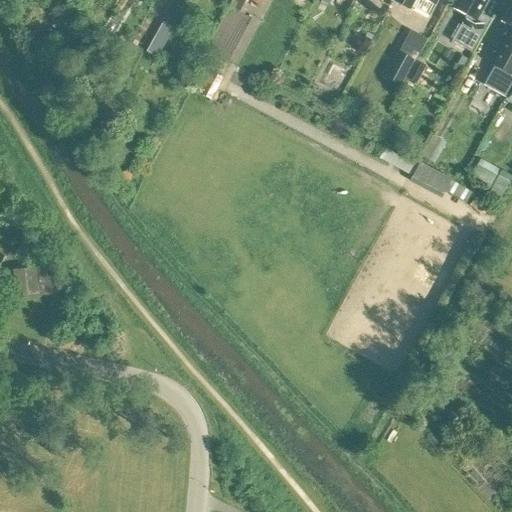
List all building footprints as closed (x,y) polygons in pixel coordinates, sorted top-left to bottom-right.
[(232,0),(229,6),(238,11),(244,1),(242,0),(232,0)] [(394,0),(393,3),(409,12),(415,0),(421,0),(435,7),(438,0),(394,0)] [(451,43),(472,55),(491,21),(481,15),(489,0),(461,0),(455,11),(466,17),(451,43)] [(511,28),(511,36),(494,68),(511,78),(511,7),(503,24),(511,28)] [(163,24),(157,35),(167,41),(173,30),(163,24)] [(121,38),(116,46),(124,51),(129,44),(121,38)] [(151,45),(146,53),(157,59),(162,51),(151,45)] [(383,80),(398,88),(412,63),(397,55),(383,80)] [(461,58),(456,66),(465,71),(470,63),(461,58)] [(229,69),(212,60),(193,96),(210,105),(229,69)] [(380,160),(411,177),(415,169),(385,152),(380,160)] [(470,179),(491,191),(499,177),(489,172),(492,167),(481,161),(470,179)] [(445,193),(466,204),(472,194),(451,183),(445,193)] [(45,268),(17,272),(20,300),(51,297),(49,287),(48,287),(45,268)] [(489,375),(506,384),(511,372),(495,363),(489,375)]
